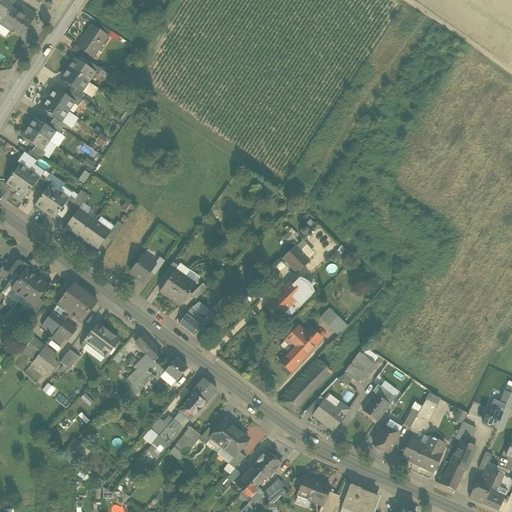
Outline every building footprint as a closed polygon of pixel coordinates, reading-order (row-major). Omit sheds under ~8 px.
[(0,0),(0,22),(0,23),(1,22),(11,8),(15,1),(13,0),(0,0)] [(21,14),(11,8),(1,22),(11,29),(22,36),(26,31),(36,15),(25,8),(21,14)] [(92,26),(108,37),(111,32),(95,21),(92,26)] [(0,24),(10,31),(11,29),(1,22),(0,23),(0,24)] [(0,32),(6,37),(10,31),(0,24),(0,32)] [(85,53),(93,58),(91,56),(100,43),(102,45),(108,37),(92,26),(91,26),(77,47),(85,53)] [(33,36),(26,31),(22,36),(22,44),(26,46),(33,36)] [(120,38),(111,32),(108,37),(117,41),(120,38)] [(93,58),(102,45),(100,43),(91,56),(93,58)] [(72,51),(82,58),(85,53),(77,47),(75,46),(72,51)] [(74,60),(68,69),(88,83),(94,74),(94,73),(86,67),(74,60)] [(94,74),(97,76),(101,70),(89,62),(86,67),(94,73),(94,74)] [(87,83),(88,83),(68,69),(61,79),(72,86),(81,92),(82,92),(87,83)] [(108,75),(101,70),(97,76),(104,80),(108,75)] [(82,92),(86,94),(92,98),(97,90),(87,83),(82,92)] [(72,86),(69,91),(82,100),(86,94),(82,92),(81,92),(72,86)] [(55,89),(48,99),(68,112),(74,103),(75,102),(65,96),(55,89)] [(78,105),(82,100),(69,91),(65,96),(75,102),(74,103),(78,105)] [(88,104),(92,98),(86,94),(82,100),(88,104)] [(62,121),(68,112),(48,99),(41,108),(55,117),(61,122),(62,121)] [(78,119),(68,112),(62,121),(66,123),(65,125),(72,129),(78,119)] [(55,117),(51,122),(62,129),(65,125),(66,123),(62,121),(61,122),(55,117)] [(35,118),(28,128),(48,141),(54,132),(55,132),(48,127),(35,118)] [(59,134),(62,129),(51,122),(48,127),(55,132),(54,132),(58,135),(59,134)] [(42,150),(48,141),(28,128),(22,138),(35,146),(42,151),(42,150)] [(65,138),(59,134),(58,135),(54,132),(48,141),(56,147),(58,148),(65,138)] [(108,139),(99,134),(95,142),(103,147),(108,139)] [(48,159),(56,147),(48,141),(42,150),(46,153),(44,156),(48,159)] [(35,146),(31,151),(40,157),(42,158),(44,156),(46,153),(42,150),(42,151),(35,146)] [(36,162),(40,157),(31,151),(30,150),(27,155),(26,156),(27,156),(36,162)] [(17,163),(19,164),(20,165),(27,156),(26,156),(27,155),(24,153),(17,163)] [(27,156),(20,165),(29,171),(34,165),(36,162),(27,156)] [(96,164),(86,157),(82,164),(92,171),(96,164)] [(5,184),(15,191),(29,171),(20,165),(19,164),(5,184)] [(34,165),(29,171),(38,178),(41,175),(41,176),(44,172),(34,165)] [(38,178),(29,171),(15,191),(25,198),(34,186),(39,178),(38,178)] [(90,175),(84,171),(77,181),(84,185),(90,175)] [(49,175),(46,179),(52,183),(50,186),(59,192),(62,187),(64,184),(50,174),(49,175)] [(34,186),(39,189),(46,179),(41,176),(41,175),(38,178),(39,178),(34,186)] [(52,183),(46,179),(39,189),(43,193),(49,185),(50,186),(52,183)] [(34,205),(44,212),(59,192),(50,186),(49,185),(43,193),(34,205)] [(62,187),(59,192),(68,199),(70,196),(75,200),(78,196),(73,192),(72,193),(62,187)] [(78,196),(75,200),(68,210),(75,214),(78,210),(83,204),(88,197),(81,191),(78,196)] [(68,199),(59,192),(44,212),(54,220),(57,215),(64,206),(69,199),(68,199)] [(64,206),(68,210),(75,200),(70,196),(68,199),(69,199),(64,206)] [(126,203),(121,210),(128,214),(133,207),(126,203)] [(90,208),(83,204),(78,210),(94,221),(98,216),(90,210),(90,208)] [(68,210),(64,206),(57,215),(62,219),(68,210)] [(73,232),(82,239),(94,221),(78,210),(75,214),(65,227),(66,228),(67,227),(74,231),(73,232)] [(101,217),(96,223),(110,233),(114,226),(101,217)] [(96,223),(94,221),(82,239),(90,245),(91,244),(97,248),(97,249),(98,250),(106,238),(110,233),(96,223)] [(106,238),(111,241),(122,226),(117,222),(114,226),(110,233),(106,238)] [(231,222),(223,230),(230,236),(237,228),(231,222)] [(295,238),(288,231),(282,238),(289,245),(295,238)] [(303,240),(295,248),(308,261),(315,253),(303,240)] [(283,258),(297,273),(309,262),(308,261),(295,248),(295,247),(283,258)] [(342,255),(336,251),(331,257),(337,261),(342,255)] [(130,273),(142,282),(149,273),(154,265),(142,256),(130,273)] [(4,270),(12,276),(21,263),(13,257),(4,270)] [(149,273),(154,276),(165,262),(159,258),(154,265),(149,273)] [(17,276),(20,278),(26,270),(27,271),(30,267),(24,263),(15,274),(17,276)] [(163,276),(168,280),(175,270),(175,271),(178,267),(173,263),(163,276)] [(175,271),(185,278),(190,271),(180,264),(178,267),(175,271)] [(21,297),(21,296),(35,277),(36,277),(27,271),(26,270),(20,278),(11,290),(21,297)] [(159,292),(170,299),(185,278),(175,271),(175,270),(168,280),(159,292)] [(200,278),(190,271),(185,278),(195,285),(200,278)] [(47,286),(35,277),(21,296),(33,305),(38,298),(47,286)] [(195,285),(185,278),(170,299),(180,306),(195,285)] [(295,311),(313,293),(299,279),(293,285),(290,282),(283,290),(268,305),(279,317),(283,313),(290,306),(295,311)] [(303,280),(299,279),(313,293),(311,289),(309,286),(306,282),(303,280)] [(67,307),(71,311),(85,293),(73,284),(57,307),(64,312),(67,307)] [(191,295),(195,300),(207,288),(203,284),(191,295)] [(97,302),(85,293),(71,311),(76,315),(74,318),(81,323),(97,302)] [(224,295),(212,310),(219,315),(231,301),(224,295)] [(29,310),(35,315),(44,303),(38,298),(33,305),(29,310)] [(199,303),(190,310),(204,321),(211,312),(199,303)] [(292,315),(295,311),(290,306),(283,313),(286,316),(287,316),(288,316),(289,316),(289,315),(292,315)] [(328,326),(337,317),(328,308),(319,318),(328,326)] [(179,324),(193,335),(199,327),(204,321),(190,310),(179,324)] [(64,322),(64,321),(62,320),(52,312),(44,323),(56,332),(64,322)] [(199,327),(205,332),(219,319),(211,312),(204,321),(199,327)] [(328,326),(338,336),(346,327),(337,317),(328,326)] [(66,323),(64,322),(56,332),(64,338),(68,341),(75,331),(66,323)] [(98,324),(85,341),(106,357),(119,340),(98,324)] [(298,326),(287,339),(295,347),(291,352),(280,363),(290,372),(321,339),(310,328),(305,333),(298,326)] [(59,344),(64,338),(56,332),(51,338),(59,344)] [(154,361),(162,354),(143,335),(135,343),(146,355),(153,362),(154,361)] [(37,356),(38,355),(43,349),(44,347),(33,338),(26,348),(33,354),(37,356)] [(282,344),(291,352),(295,347),(287,339),(282,344)] [(106,357),(85,341),(84,340),(81,345),(81,351),(86,352),(101,363),(106,357)] [(55,355),(44,347),(43,349),(51,355),(47,360),(44,357),(42,359),(38,355),(37,356),(34,360),(31,364),(37,368),(40,365),(45,369),(51,360),(55,355)] [(51,355),(43,349),(38,355),(42,359),(44,357),(47,360),(51,355)] [(366,349),(362,355),(369,361),(373,364),(378,357),(366,349)] [(60,364),(69,370),(79,358),(69,351),(60,364)] [(352,379),(360,385),(375,364),(373,364),(369,361),(362,355),(359,353),(344,374),(345,374),(352,379)] [(146,355),(135,366),(138,369),(136,370),(133,373),(138,378),(146,370),(154,362),(154,361),(153,362),(146,355)] [(126,361),(131,365),(136,360),(131,356),(126,361)] [(176,359),(165,372),(160,378),(170,387),(176,381),(187,368),(176,359)] [(278,401),(293,412),(331,373),(317,359),(278,401)] [(44,370),(50,375),(58,365),(51,360),(45,369),(44,370)] [(160,367),(154,362),(146,370),(152,376),(160,367)] [(160,378),(165,372),(160,367),(152,376),(157,381),(160,378)] [(115,407),(118,409),(128,400),(129,401),(141,389),(140,388),(152,376),(146,370),(138,378),(130,386),(122,394),(124,396),(115,404),(116,406),(115,407)] [(126,381),(130,386),(138,378),(133,373),(126,381)] [(337,379),(347,386),(348,384),(352,379),(345,374),(337,379)] [(193,394),(198,398),(209,384),(201,377),(190,391),(193,394)] [(384,381),(379,388),(383,390),(392,397),(397,391),(384,381)] [(48,383),(42,390),(49,397),(55,390),(48,383)] [(216,390),(209,384),(198,398),(205,403),(216,390)] [(378,396),(383,390),(379,388),(377,385),(372,391),(375,394),(378,396)] [(389,405),(394,399),(392,397),(383,390),(378,396),(389,405)] [(494,411),(502,414),(511,393),(504,390),(498,403),(494,411)] [(511,393),(502,414),(496,428),(501,430),(510,408),(511,408),(511,393)] [(85,394),(80,398),(89,406),(94,402),(85,394)] [(195,414),(205,403),(198,398),(193,394),(178,411),(180,412),(187,418),(190,414),(193,417),(195,414)] [(324,400),(323,402),(335,410),(339,404),(341,402),(329,394),(324,400)] [(362,411),(376,422),(389,405),(378,396),(375,394),(362,411)] [(429,394),(426,400),(437,405),(439,400),(429,394)] [(320,397),(314,403),(319,407),(323,402),(324,400),(320,397)] [(428,422),(437,405),(426,400),(422,406),(420,410),(418,413),(417,416),(428,422)] [(311,417),(333,431),(349,410),(339,404),(335,410),(323,402),(319,407),(311,417)] [(416,402),(412,410),(418,413),(420,410),(422,406),(416,402)] [(306,412),(311,417),(319,407),(314,403),(306,412)] [(112,406),(107,411),(112,416),(117,411),(112,406)] [(502,414),(494,411),(490,409),(488,408),(482,422),(496,428),(502,414)] [(511,408),(510,408),(501,430),(503,431),(511,411),(511,410),(511,408)] [(452,420),(462,425),(463,423),(467,414),(458,409),(452,420)] [(403,425),(410,428),(417,416),(418,413),(412,410),(403,425)] [(180,412),(173,420),(179,425),(182,427),(183,427),(189,420),(187,418),(180,412)] [(111,418),(105,414),(102,420),(108,424),(111,418)] [(169,425),(173,420),(168,416),(163,423),(167,426),(169,425)] [(158,436),(159,437),(165,429),(167,426),(163,423),(158,419),(150,429),(158,436)] [(167,426),(165,429),(171,434),(179,425),(173,420),(169,425),(167,426)] [(389,420),(384,427),(397,435),(402,427),(389,420)] [(248,439),(236,430),(224,421),(215,433),(210,438),(211,439),(222,448),(233,457),(234,457),(238,452),(248,439)] [(461,441),(468,444),(475,428),(463,423),(462,425),(455,439),(461,442),(461,441)] [(171,434),(166,441),(169,443),(182,427),(179,425),(171,434)] [(174,448),(185,457),(199,440),(201,437),(190,427),(174,448)] [(373,445),(388,454),(399,435),(397,435),(384,427),(383,427),(373,445)] [(199,440),(205,445),(206,444),(211,439),(210,438),(215,433),(208,428),(201,437),(199,440)] [(158,436),(150,429),(142,438),(150,445),(152,444),(158,436)] [(166,441),(171,434),(165,429),(159,437),(158,437),(165,443),(166,441)] [(426,447),(430,438),(423,435),(419,444),(426,447)] [(159,437),(158,436),(152,444),(153,444),(163,453),(169,444),(169,443),(166,441),(165,443),(158,437),(159,437)] [(427,469),(433,471),(441,454),(440,454),(445,444),(435,440),(435,439),(432,438),(431,438),(430,438),(426,447),(419,444),(410,440),(402,458),(421,467),(422,466),(426,468),(426,469),(427,470),(427,469)] [(222,448),(211,439),(206,444),(218,453),(222,448)] [(77,440),(71,446),(75,450),(81,443),(77,440)] [(461,442),(450,464),(463,470),(465,471),(475,448),(468,444),(461,441),(461,442)] [(84,446),(81,443),(75,450),(78,453),(84,447),(84,446)] [(157,460),(163,453),(153,444),(146,452),(157,460)] [(71,446),(62,456),(69,463),(78,453),(75,450),(71,446)] [(84,447),(78,453),(84,458),(90,452),(84,447)] [(185,457),(174,448),(173,448),(169,453),(181,463),(185,457)] [(222,448),(218,453),(217,455),(228,464),(233,457),(222,448)] [(251,481),(252,482),(274,457),(266,450),(252,466),(253,467),(248,472),(250,474),(246,479),(243,477),(235,486),(242,492),(251,481)] [(228,464),(235,469),(245,457),(238,452),(234,457),(233,457),(228,464)] [(478,469),(484,471),(486,468),(487,468),(489,463),(492,455),(485,452),(478,469)] [(281,464),(274,457),(252,482),(257,486),(265,477),(268,479),(281,464)] [(495,471),(495,472),(497,466),(489,463),(487,468),(495,471)] [(235,469),(228,464),(223,470),(229,475),(235,469)] [(454,491),(463,470),(450,464),(445,476),(442,474),(438,483),(454,491)] [(498,473),(504,475),(506,469),(498,465),(497,466),(495,472),(498,473)] [(82,480),(86,475),(75,468),(75,475),(82,480)] [(469,498),(484,504),(490,489),(498,473),(495,472),(495,471),(491,473),(486,471),(487,468),(486,468),(484,471),(479,484),(476,483),(469,498)] [(227,478),(232,483),(240,474),(235,470),(227,478)] [(96,482),(103,487),(105,483),(88,471),(86,475),(91,479),(96,482)] [(490,489),(495,491),(497,487),(498,488),(504,475),(498,473),(490,489)] [(91,479),(86,475),(82,480),(87,484),(91,479)] [(305,477),(298,495),(307,498),(306,500),(307,500),(321,506),(322,506),(326,496),(327,492),(329,486),(305,477)] [(263,493),(264,494),(268,499),(281,488),(284,486),(278,478),(263,493)] [(251,481),(242,492),(250,499),(256,491),(254,489),(257,486),(252,482),(251,481)] [(344,483),(340,493),(346,496),(350,485),(344,483)] [(353,511),(372,511),(378,498),(359,491),(360,489),(350,485),(346,496),(342,507),(342,508),(353,511)] [(257,486),(254,489),(256,491),(250,499),(251,500),(254,502),(264,494),(263,493),(257,486)] [(112,494),(103,487),(103,499),(112,499),(112,494)] [(506,491),(498,488),(497,487),(495,491),(505,495),(506,491)] [(281,488),(268,499),(268,503),(274,503),(285,492),(281,488)] [(129,497),(117,489),(113,494),(125,503),(129,497)] [(498,511),(505,495),(495,491),(490,489),(484,504),(498,511)] [(247,502),(250,499),(242,492),(239,495),(247,502)] [(339,496),(327,492),(326,496),(337,500),(339,496)] [(339,496),(337,500),(332,511),(340,511),(342,508),(342,507),(346,496),(340,493),(339,496)] [(254,502),(259,506),(264,502),(268,499),(264,494),(254,502)] [(305,504),(307,500),(306,500),(307,498),(298,495),(295,502),(303,505),(305,504)] [(332,511),(337,500),(326,496),(322,506),(321,506),(318,511),(332,511)] [(251,500),(245,506),(239,511),(251,511),(259,506),(254,502),(251,500)]
